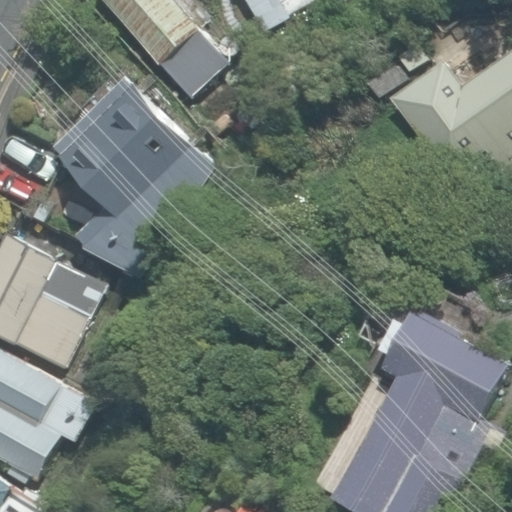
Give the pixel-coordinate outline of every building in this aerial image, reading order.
[(157,59),(200,107),(226,85),(222,81),(238,67),(177,0),(101,0),(139,43),(131,50),(147,68),(157,59)] [(253,0),(272,34),(325,3),(322,0),(253,0)] [(511,176),(511,56),(470,87),(453,63),(399,101),(454,180),(490,154),(508,179),(511,176)] [(146,276),(221,178),(131,80),(56,150),(67,160),(39,223),(146,276)] [(0,330),(74,366),(112,287),(13,239),(0,265),(0,330)] [(340,499),(365,511),(450,511),(486,444),(501,452),(511,431),(489,419),(511,375),(511,362),(420,314),(414,326),(405,321),(389,351),(395,354),(388,368),(404,377),(340,499)] [(0,452),(45,478),(57,457),(71,464),(104,406),(0,346),(0,452)] [(98,379),(114,386),(125,361),(108,354),(98,379)] [(51,511),(0,478),(0,511),(51,511)]
